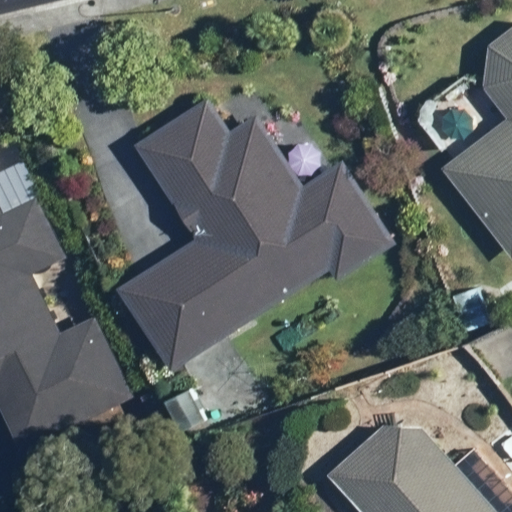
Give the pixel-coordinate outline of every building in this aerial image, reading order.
[(476,80),(500,111),(436,160),(507,254),(511,250),(511,16),(482,39),(476,80)] [(191,234),(115,283),(166,362),(323,262),(332,276),(389,239),(335,154),(296,179),(250,108),(224,125),(203,92),(130,138),(191,234)] [(0,411),(15,444),(129,391),(91,311),(55,327),(26,265),(58,251),(30,190),(0,203),(0,411)] [(447,291),(461,328),(485,319),(472,282),(447,291)] [(196,392),(177,402),(195,434),(214,423),(196,392)] [(511,511),(511,488),(471,441),(451,459),(418,421),(383,418),(322,472),(356,511),(511,511)]
